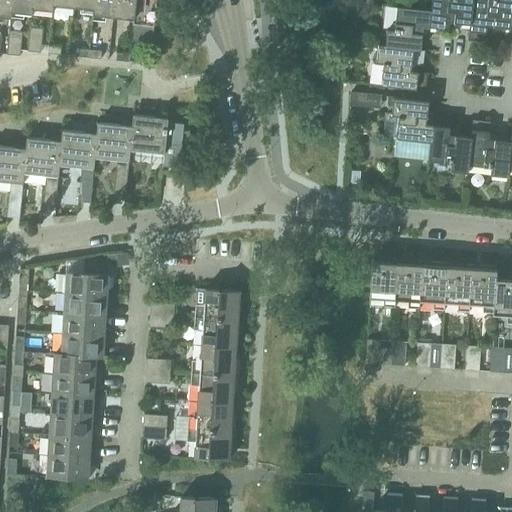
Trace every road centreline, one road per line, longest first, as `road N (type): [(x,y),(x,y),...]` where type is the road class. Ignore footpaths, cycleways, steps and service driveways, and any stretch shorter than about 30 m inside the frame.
road 1 (residential): [(129,485),(139,268),(133,223)]
road 2 (unclassified): [(511,234),(263,212)]
road 3 (unclassified): [(263,212),(224,0)]
road 4 (residential): [(350,481),(511,488)]
road 5 (residential): [(511,391),(368,382)]
road 6 (unclassified): [(0,247),(133,223)]
road 7 (unclassified): [(133,223),(263,212)]
